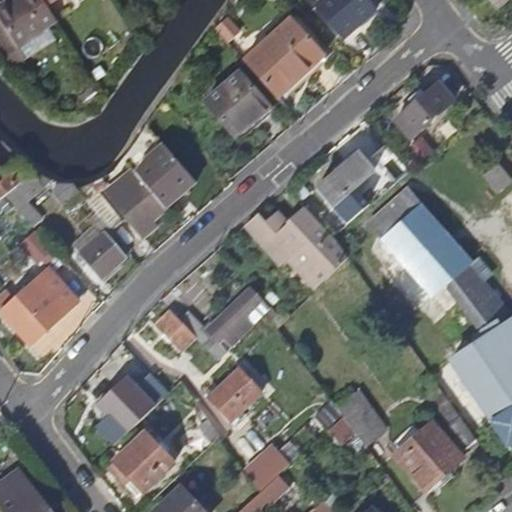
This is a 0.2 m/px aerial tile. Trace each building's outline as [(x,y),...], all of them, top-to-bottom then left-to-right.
[(47,5),(44,0),(13,0),(0,8),(0,48),(7,59),(21,51),(17,45),(57,20),(47,5)] [(345,37),(374,10),(364,0),(322,0),(316,6),(345,37)] [(216,26),(229,40),(238,32),(226,18),(216,26)] [(245,62),(277,98),(324,56),(292,20),(245,62)] [(236,136),(273,105),(246,71),(208,102),(236,136)] [(396,121),(410,138),(453,100),(439,83),(396,121)] [(144,238),(158,227),(150,217),(176,197),(172,192),(178,187),(185,190),(196,182),(166,142),(150,154),(138,170),(137,169),(134,171),(111,189),(114,193),(110,196),(144,238)] [(317,189),(332,206),(375,169),(360,152),(317,189)] [(396,183),(410,171),(395,155),(382,166),(396,183)] [(20,160),(0,175),(0,198),(1,199),(3,198),(35,172),(20,160)] [(499,190),(511,181),(500,166),(487,175),(499,190)] [(35,172),(3,198),(33,228),(41,220),(29,202),(51,182),(35,172)] [(56,183),(54,195),(65,208),(82,195),(77,189),(56,183)] [(77,189),(82,195),(109,228),(110,229),(122,220),(91,183),(77,189)] [(178,187),(172,192),(176,197),(185,190),(178,187)] [(467,313),(487,336),(511,319),(511,314),(483,281),(491,274),(477,259),(471,264),(407,191),(370,224),(378,234),(378,260),(443,333),(467,313)] [(259,214),(246,225),(281,265),(293,255),(320,285),(348,257),(331,237),(305,208),(287,223),(278,213),(266,223),(259,214)] [(110,229),(109,228),(79,252),(100,277),(124,257),(111,241),(116,236),(110,229)] [(45,267),(55,257),(41,242),(31,252),(45,267)] [(0,315),(29,347),(61,318),(43,298),(33,287),(15,303),(5,293),(0,298),(0,315)] [(234,345),(254,324),(246,317),(263,299),(251,287),(207,330),(219,343),(226,337),(234,345)] [(54,288),(43,298),(61,318),(72,308),(54,288)] [(220,360),(227,352),(219,343),(207,330),(188,311),(180,320),(220,360)] [(181,349),(194,336),(170,312),(157,325),(181,349)] [(437,383),(460,416),(475,437),(494,424),(508,444),(511,441),(511,319),(487,336),(454,357),(460,367),(437,383)] [(231,421),(261,393),(239,369),(209,397),(231,421)] [(169,392),(151,373),(136,387),(155,406),(169,392)] [(437,383),(431,375),(419,383),(448,424),(460,416),(437,383)] [(95,426),(113,446),(126,434),(155,406),(136,387),(126,377),(98,405),(107,415),(95,426)] [(337,407),(344,416),(346,419),(364,406),(355,392),(337,407)] [(346,419),(366,447),(384,433),(364,406),(346,419)] [(475,437),(460,416),(448,424),(446,425),(463,450),(477,441),(475,437)] [(221,436),(209,419),(199,426),(212,444),(221,436)] [(422,442),(400,461),(427,492),(465,460),(433,423),(418,437),(422,442)] [(143,492),(174,464),(145,433),(114,462),(143,492)] [(396,456),(400,461),(422,442),(418,437),(396,456)] [(245,471),(260,492),(278,477),(288,467),(270,448),(245,471)] [(0,484),(0,507),(3,511),(47,511),(51,510),(22,469),(0,484)] [(278,477),(260,492),(239,511),(263,511),(289,488),(278,477)] [(203,511),(182,488),(155,511),(203,511)]
